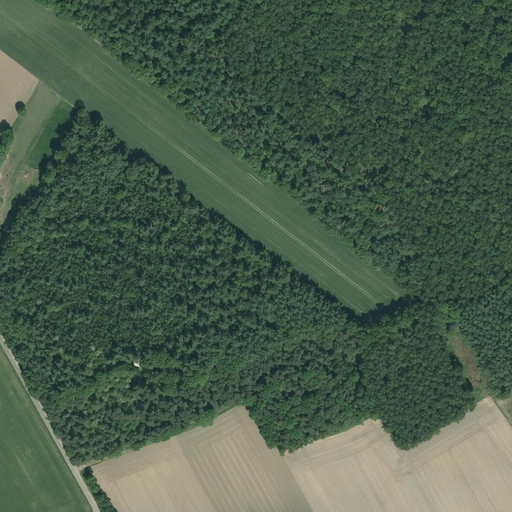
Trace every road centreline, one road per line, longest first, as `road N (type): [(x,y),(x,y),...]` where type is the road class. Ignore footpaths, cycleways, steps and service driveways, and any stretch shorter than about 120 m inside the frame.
road 1 (track): [(73,471),(511,286)]
road 2 (tertiary): [(94,511),(0,339)]
